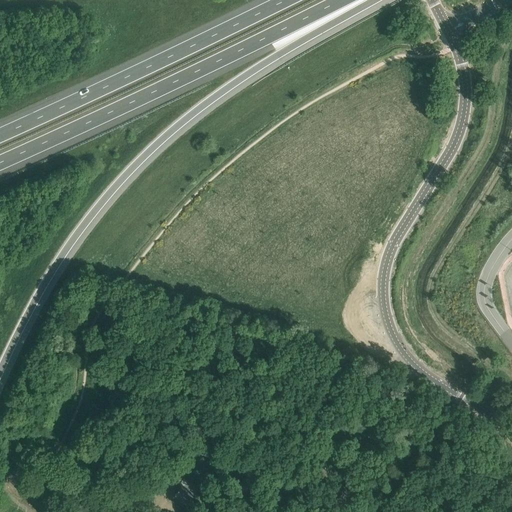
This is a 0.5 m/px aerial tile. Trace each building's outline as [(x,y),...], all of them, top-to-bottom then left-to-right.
[(184,444),(190,433),(181,428),(179,427),(177,426),(164,450),(167,452),(171,454),(179,442),(184,444)] [(194,450),(216,461),(222,449),(200,438),(194,450)] [(333,485),(341,476),(325,461),(317,471),(333,485)] [(176,473),(175,474),(168,484),(175,488),(179,490),(175,496),(188,504),(195,494),(197,492),(194,490),(196,487),(176,473)] [(222,500),(238,510),(243,503),(226,492),(222,500)]
